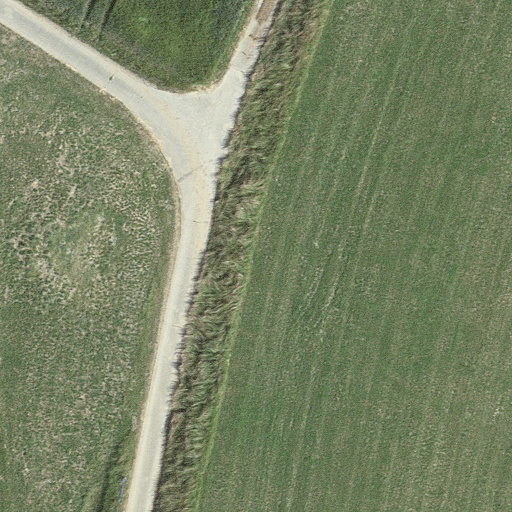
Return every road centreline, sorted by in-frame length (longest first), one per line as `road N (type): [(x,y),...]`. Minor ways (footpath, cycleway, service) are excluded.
road 1 (track): [(0,6),(224,155),(154,511)]
road 2 (track): [(224,155),(271,0)]
